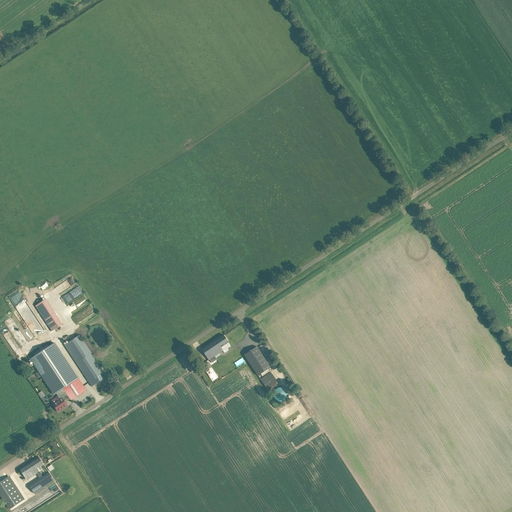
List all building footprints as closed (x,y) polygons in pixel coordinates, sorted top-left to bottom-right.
[(72,277),(67,280),(71,286),(76,284),(72,277)] [(44,332),(20,289),(9,295),(34,338),(44,332)] [(90,306),(74,314),(77,322),(94,314),(90,306)] [(54,312),(43,318),(52,331),(62,324),(54,312)] [(27,341),(13,318),(6,322),(19,345),(27,341)] [(4,335),(12,349),(18,346),(12,336),(8,338),(6,334),(4,335)] [(228,342),(226,339),(223,335),(202,349),(209,360),(215,357),(216,359),(220,356),(219,354),(223,351),(224,353),(228,350),(225,345),(228,342)] [(78,336),(65,345),(76,362),(81,370),(87,379),(92,386),(109,375),(106,371),(103,373),(78,336)] [(31,359),(54,394),(56,393),(58,396),(65,391),(68,396),(71,400),(86,390),(54,343),(46,349),(31,359)] [(271,367),(257,346),(244,355),(258,376),(271,367)] [(220,368),(217,363),(211,367),(215,372),(220,368)] [(279,383),(271,372),(260,379),(269,391),(279,383)] [(286,389),(285,389),(284,388),(282,387),(281,387),(280,387),(278,388),(277,388),(276,389),(275,390),(274,391),(274,392),(274,394),(274,395),(274,396),(275,398),(275,399),(276,400),(277,400),(279,401),(280,401),(281,401),(283,401),(284,400),(285,400),(286,399),(287,398),(288,396),(288,395),(288,394),(288,392),(287,391),(286,389)] [(53,404),(58,411),(63,407),(63,408),(67,406),(63,399),(68,396),(65,391),(58,396),(51,400),(53,404)] [(44,465),(41,461),(39,457),(20,469),(27,480),(37,473),(40,478),(29,486),(34,494),(54,481),(49,472),(43,476),(38,469),(44,465)] [(23,500),(8,477),(0,481),(0,493),(10,509),(23,500)]
